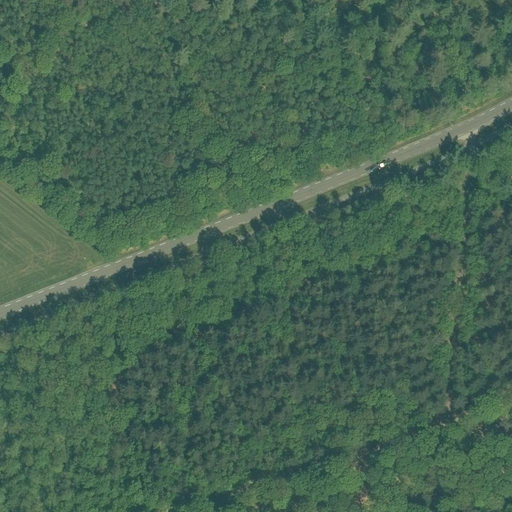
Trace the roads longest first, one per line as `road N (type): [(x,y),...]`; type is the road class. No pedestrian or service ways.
road 1 (tertiary): [(0,314),(511,105)]
road 2 (track): [(170,511),(445,429),(511,390)]
road 3 (track): [(466,211),(437,511)]
